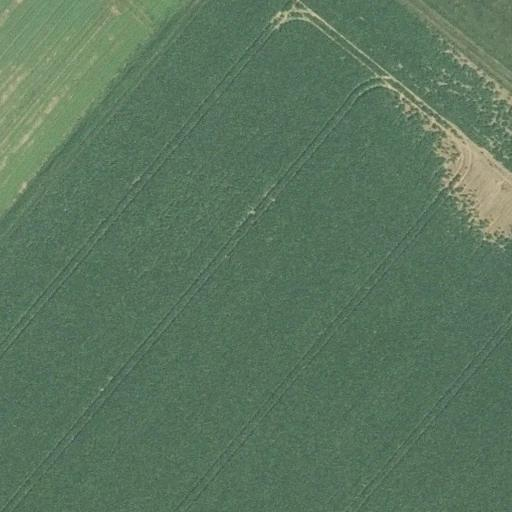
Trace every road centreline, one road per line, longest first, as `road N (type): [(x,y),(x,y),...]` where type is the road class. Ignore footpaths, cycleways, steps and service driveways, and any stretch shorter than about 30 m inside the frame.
road 1 (track): [(0,235),(193,0)]
road 2 (track): [(511,78),(413,0)]
